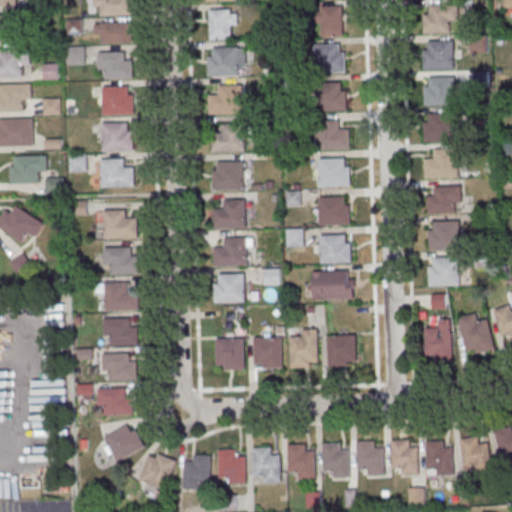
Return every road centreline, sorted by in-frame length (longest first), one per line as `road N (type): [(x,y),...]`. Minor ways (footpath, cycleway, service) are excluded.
road 1 (residential): [(393,403),(381,0)]
road 2 (residential): [(184,400),(168,0)]
road 3 (residential): [(511,382),(437,401),(197,408),(184,400)]
